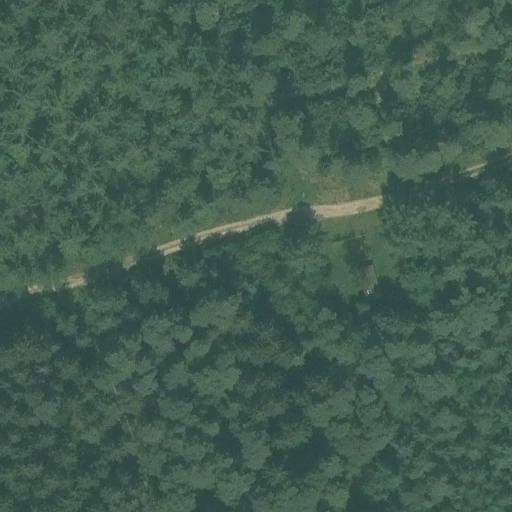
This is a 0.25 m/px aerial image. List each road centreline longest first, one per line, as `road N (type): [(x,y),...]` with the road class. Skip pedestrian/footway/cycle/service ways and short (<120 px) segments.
road 1 (track): [(511,176),(0,315)]
road 2 (track): [(181,511),(113,284)]
